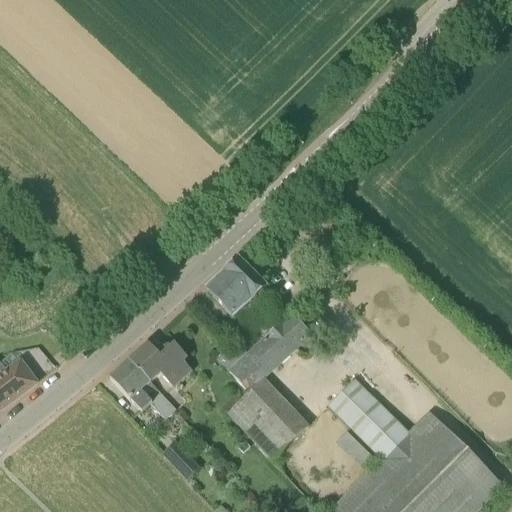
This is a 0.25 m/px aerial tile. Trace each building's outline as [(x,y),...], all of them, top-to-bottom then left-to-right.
[(279,305),(265,290),(238,262),(207,291),(234,320),(256,299),(269,314),(279,305)] [(259,349),(276,367),(311,336),(292,317),(259,349)] [(249,395),(263,382),(262,380),(272,372),(254,353),(250,357),(235,341),(215,359),(249,395)] [(148,345),(129,363),(149,385),(160,376),(173,390),(192,373),(183,363),(187,360),(175,346),(171,349),(169,347),(158,356),(148,345)] [(0,412),(36,385),(21,365),(8,374),(0,363),(0,412)] [(129,363),(110,381),(142,415),(150,407),(164,423),(177,412),(161,395),(160,397),(149,385),(129,363)] [(328,408),(382,461),(408,435),(355,381),(328,408)] [(307,429),(267,386),(263,382),(249,395),(228,415),(272,462),(307,429)] [(408,435),(382,461),(331,511),(480,511),(503,489),(429,414),(408,435)] [(244,443),(238,450),(243,455),(250,449),(244,443)] [(175,447),(164,457),(187,483),(198,472),(175,447)]
